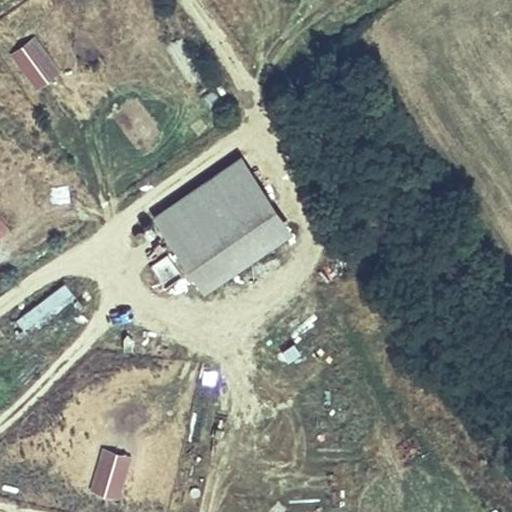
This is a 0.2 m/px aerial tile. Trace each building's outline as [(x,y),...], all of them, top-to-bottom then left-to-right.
[(251,0),(259,10),(271,0),(251,0)] [(67,77),(98,111),(126,87),(95,52),(67,77)] [(295,230),(251,161),(163,217),(207,286),(295,230)] [(166,253),(149,267),(167,289),(184,276),(166,253)] [(34,347),(85,311),(65,282),(14,318),(34,347)] [(88,487),(119,499),(136,457),(105,444),(88,487)]
